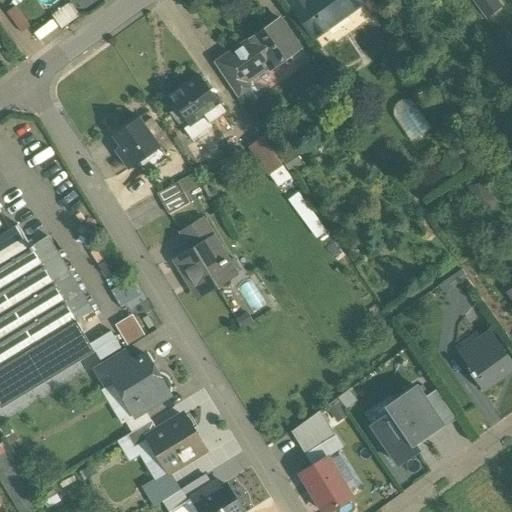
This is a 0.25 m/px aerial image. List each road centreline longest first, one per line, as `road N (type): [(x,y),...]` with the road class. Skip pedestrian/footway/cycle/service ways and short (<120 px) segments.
road 1 (residential): [(30,80),(297,511)]
road 2 (residential): [(399,511),(511,429)]
road 3 (residential): [(141,0),(30,80)]
